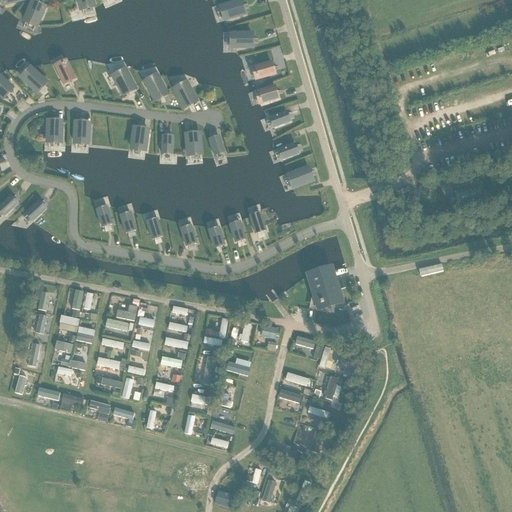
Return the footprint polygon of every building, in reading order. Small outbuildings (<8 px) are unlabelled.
[(77,0),(80,10),(94,6),(92,0),(77,0)] [(241,2),(222,7),(225,20),(245,15),(241,2)] [(24,21),(37,26),(45,8),(32,3),(24,21)] [(232,49),(252,48),(252,34),(232,35),(232,49)] [(57,69),(64,84),(74,80),(66,64),(57,69)] [(258,79),(274,74),(271,64),(255,69),(258,79)] [(46,83),(31,69),(22,80),(37,93),(46,83)] [(113,78),(123,96),(135,89),(126,72),(113,78)] [(0,96),(3,99),(12,89),(0,77),(0,96)] [(145,84),(155,101),(167,95),(157,77),(145,84)] [(184,109),(196,102),(187,84),(174,91),(184,109)] [(278,98),(275,88),(258,93),(261,103),(278,98)] [(290,123),(286,113),(270,119),(274,129),(290,123)] [(62,122),(48,122),(47,142),(61,142),(62,122)] [(89,124),(75,123),(74,143),(88,144),(89,124)] [(148,131),(134,129),(131,149),(145,151),(148,131)] [(200,134),(185,136),(187,156),(202,154),(200,134)] [(173,137),(162,137),(162,154),(172,155),(173,137)] [(224,154),(218,139),(209,142),(214,157),(224,154)] [(299,155),(295,145),(279,151),(283,161),(299,155)] [(313,182),(307,169),(289,176),(294,189),(313,182)] [(479,186),(454,191),(457,205),(481,200),(479,186)] [(17,205),(10,197),(0,207),(0,211),(5,217),(17,205)] [(46,210),(39,203),(26,214),(34,222),(46,210)] [(112,225),(107,208),(96,212),(102,228),(112,225)] [(135,231),(130,214),(120,217),(125,234),(135,231)] [(265,231),(260,215),(250,218),(255,234),(265,231)] [(162,237),(157,221),(147,224),(152,240),(162,237)] [(245,240),(240,224),(230,227),(235,243),(245,240)] [(196,244),(191,227),(181,231),(186,247),(196,244)] [(224,246),(219,229),(209,233),(214,249),(224,246)] [(340,300),(332,273),(312,279),(317,294),(315,294),(312,307),(331,310),(333,302),(340,300)] [(74,308),(82,309),(84,290),(76,290),(74,308)] [(39,309),(49,310),(51,293),(41,292),(39,309)] [(92,309),(94,293),(87,292),(85,308),(92,309)] [(119,308),(117,316),(135,321),(139,306),(130,304),(129,311),(119,308)] [(188,315),(189,308),(174,305),(173,312),(188,315)] [(38,314),(38,339),(48,339),(48,314),(38,314)] [(78,331),(80,319),(63,317),(62,329),(78,331)] [(140,317),(139,324),(155,326),(156,318),(140,317)] [(107,326),(128,330),(129,322),(108,318),(107,326)] [(219,335),(226,337),(229,319),(223,318),(219,335)] [(169,322),(169,329),(187,331),(188,324),(169,322)] [(243,334),(239,333),(239,340),(250,341),(251,323),(244,322),(243,334)] [(262,335),(276,339),(279,328),(265,324),(262,335)] [(92,343),(94,334),(79,331),(77,339),(92,343)] [(167,336),(165,343),(188,349),(190,341),(167,336)] [(205,336),(204,343),(222,345),(223,338),(205,336)] [(298,336),(296,344),(315,349),(317,341),(298,336)] [(103,337),(102,344),(124,348),(125,342),(103,337)] [(150,350),(152,343),(134,339),(133,346),(150,350)] [(58,340),(56,350),(73,353),(74,343),(58,340)] [(270,340),(268,348),(276,350),(278,343),(270,340)] [(29,364),(37,365),(41,344),(33,342),(29,364)] [(320,366),(326,367),(331,348),(325,346),(320,366)] [(140,361),(142,351),(134,350),(132,360),(140,361)] [(162,356),(161,364),(182,367),(183,359),(162,356)] [(207,356),(204,384),(212,385),(216,357),(207,356)] [(99,357),(98,366),(126,368),(126,359),(99,357)] [(62,358),(61,366),(87,369),(88,361),(62,358)] [(240,371),(242,365),(225,360),(224,367),(240,371)] [(145,375),(147,369),(130,364),(128,371),(145,375)] [(72,375),(74,369),(60,366),(58,372),(72,375)] [(24,392),(29,374),(23,373),(18,390),(24,392)] [(287,373),(286,381),(309,385),(310,377),(287,373)] [(337,385),(340,377),(331,374),(325,392),(316,389),(314,397),(332,403),(335,394),(339,395),(342,386),(337,385)] [(123,397),(130,398),(134,378),(126,377),(123,397)] [(99,378),(98,385),(122,386),(122,379),(99,378)] [(174,391),(175,384),(157,382),(156,388),(174,391)] [(44,404),(47,388),(40,387),(37,403),(44,404)] [(280,397),(301,404),(303,395),(282,388),(280,397)] [(83,407),(86,399),(65,393),(61,408),(71,411),(73,404),(83,407)] [(192,394),(192,402),(214,404),(215,396),(192,394)] [(91,400),(89,408),(100,411),(98,419),(108,421),(112,405),(91,400)] [(328,418),(330,411),(310,405),(308,412),(328,418)] [(134,420),(136,412),(115,406),(113,414),(134,420)] [(148,428),(155,429),(156,411),(150,410),(148,428)] [(189,414),(184,433),(192,435),(196,416),(189,414)] [(211,427),(228,432),(230,426),(213,421),(211,427)] [(316,431),(311,451),(319,453),(325,433),(316,431)] [(229,448),(230,441),(211,436),(209,442),(229,448)] [(250,474),(248,481),(259,483),(262,469),(256,468),(254,475),(250,474)] [(269,479),(264,500),(272,502),(277,481),(269,479)] [(296,501),(303,504),(310,485),(303,483),(296,501)] [(230,509),(233,502),(227,500),(228,499),(217,496),(215,504),(230,509)]
